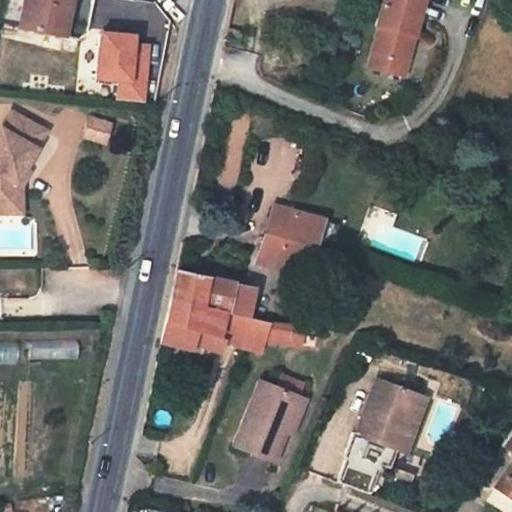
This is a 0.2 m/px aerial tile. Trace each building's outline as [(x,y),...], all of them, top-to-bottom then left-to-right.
[(21,0),(17,24),(64,32),(71,0),(21,0)] [(395,12),(386,51),(421,59),(434,0),(395,0),(392,12),(395,12)] [(150,46),(138,45),(139,36),(103,34),(99,80),(120,81),(118,99),(146,101),(150,46)] [(0,109),(0,184),(22,184),(22,165),(17,161),(45,110),(10,91),(0,109)] [(0,192),(22,192),(22,184),(0,184),(0,192)] [(274,198),(269,224),(316,232),(320,207),(274,198)] [(286,255),(311,260),(316,232),(269,224),(267,238),(263,255),(285,261),(286,255)] [(191,273),(186,292),(255,304),(259,278),(193,263),(191,273)] [(288,309),(255,304),(186,292),(179,329),(210,336),(232,340),(235,328),(281,337),(283,328),(288,309)] [(288,309),(283,328),(306,332),(309,313),(302,313),(288,309)] [(320,315),(309,313),(306,332),(316,334),(320,315)] [(445,381),(402,366),(383,417),(380,416),(373,436),(402,446),(408,427),(426,433),(445,381)] [(313,384),(273,369),(249,434),(288,451),(301,418),(313,384)] [(453,383),(445,381),(426,433),(436,436),(453,383)] [(320,386),(313,384),(301,418),(309,419),(320,386)]
